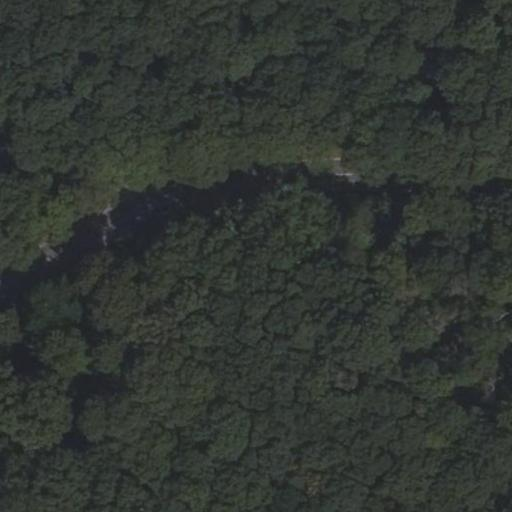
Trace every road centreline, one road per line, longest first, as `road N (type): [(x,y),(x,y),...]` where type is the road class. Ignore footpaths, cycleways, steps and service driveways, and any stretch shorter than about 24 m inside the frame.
road 1 (tertiary): [(511,175),(287,172),(163,202),(0,288)]
road 2 (track): [(0,165),(287,172)]
